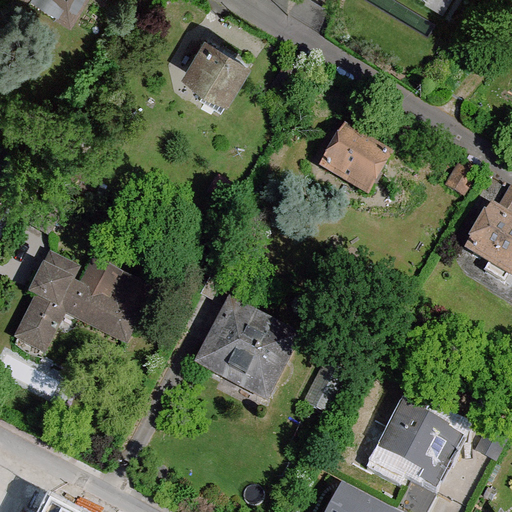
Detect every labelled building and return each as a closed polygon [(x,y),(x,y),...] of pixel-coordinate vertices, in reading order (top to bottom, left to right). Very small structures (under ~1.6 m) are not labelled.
[(47,0),(71,14),(79,0),(47,0)] [(242,64),(210,45),(192,73),(225,93),(242,64)] [(301,73),(289,65),(273,90),(286,97),(301,73)] [(388,158),(348,134),(327,169),(371,195),(382,177),(378,174),(388,158)] [(464,196),(477,174),(463,165),(449,188),(464,196)] [(78,177),(65,169),(58,180),(72,188),(78,177)] [(497,216),(511,225),(511,223),(511,194),(510,193),(497,216)] [(66,208),(44,194),(27,221),(49,235),(66,208)] [(497,216),(495,215),(473,252),(492,263),(511,274),(511,225),(497,216)] [(40,299),(20,338),(46,351),(66,313),(127,344),(153,292),(94,263),(80,290),(71,285),(78,272),(52,260),(34,296),(40,299)] [(511,274),(492,263),(487,273),(505,284),(511,274)] [(242,281),(218,269),(204,297),(227,309),(242,281)] [(295,343),(233,311),(204,365),(225,377),(227,371),(270,393),(295,343)] [(351,376),(326,364),(305,404),(330,417),(351,376)] [(431,424),(406,411),(377,466),(402,480),(405,473),(435,487),(465,430),(435,415),(431,424)] [(511,432),(494,423),(479,452),(495,461),(511,432)] [(432,494),(412,483),(399,507),(398,509),(402,511),(430,511),(438,497),(432,494)] [(380,511),(344,493),(333,511),(380,511)]
